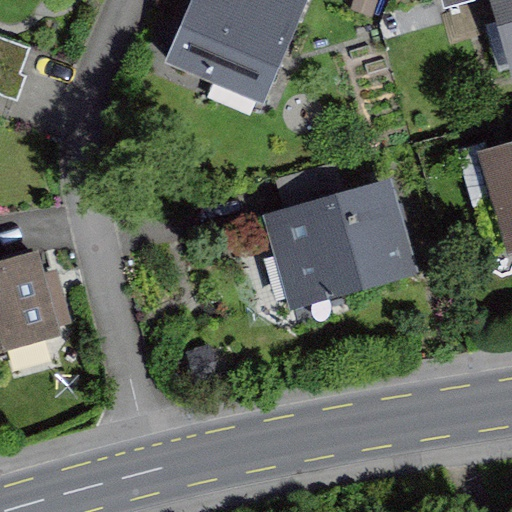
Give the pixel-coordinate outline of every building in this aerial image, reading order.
[(312,0),(310,0),(196,0),(167,64),(263,107),(312,0)] [(511,0),(499,0),(511,44),(511,0)] [(0,36),(0,94),(17,100),(26,74),(21,72),(30,47),(0,36)] [(511,153),(492,159),(505,202),(511,199),(511,153)] [(392,182),(265,214),(289,309),(416,276),(392,182)] [(0,353),(66,334),(42,251),(0,263),(0,353)]
